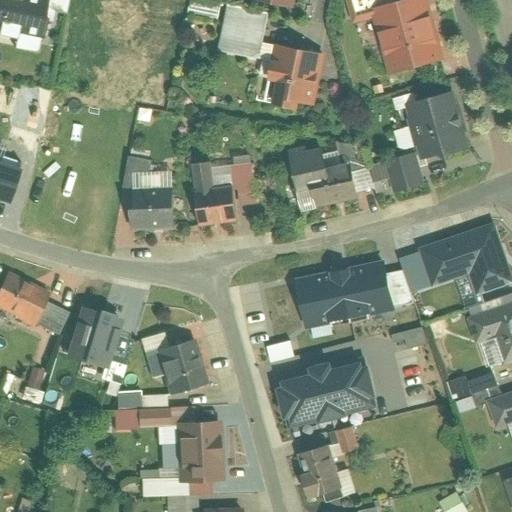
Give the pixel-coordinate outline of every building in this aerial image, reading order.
[(0,0),(0,24),(49,34),(54,0),(0,0)] [(379,17),(395,75),(452,57),(435,0),(352,0),(359,22),(379,17)] [(322,104),(331,53),(282,44),(276,78),(284,80),(280,103),(307,108),(309,102),(322,104)] [(462,89),(412,101),(427,159),(476,146),(462,89)] [(313,143),(293,148),(304,190),(321,186),(319,177),(341,173),(339,164),(334,144),(314,149),(313,143)] [(420,150),(391,159),(401,192),(430,183),(420,150)] [(0,195),(16,201),(28,166),(0,156),(0,195)] [(218,159),(198,161),(205,224),(246,219),(242,186),(222,188),(218,159)] [(359,160),(339,164),(341,173),(319,177),(321,186),(325,204),(366,196),(359,160)] [(104,229),(116,194),(66,177),(54,212),(104,229)] [(137,186),(139,227),(182,225),(180,185),(137,186)] [(511,272),(496,225),(422,249),(434,287),(474,274),(482,296),(511,286),(511,272)] [(0,290),(0,305),(37,325),(55,290),(12,267),(0,290)] [(382,267),(295,286),(303,324),(390,304),(382,267)] [(130,318),(86,304),(71,354),(115,367),(130,318)] [(511,305),(468,319),(477,347),(501,340),(509,365),(511,364),(511,305)] [(162,346),(173,391),(213,381),(201,336),(162,346)] [(267,346),(270,361),(294,356),(291,340),(267,346)] [(364,362),(279,381),(289,426),(374,406),(364,362)] [(44,388),(48,368),(36,365),(31,385),(44,388)] [(465,376),(447,381),(452,398),(470,393),(465,376)] [(511,393),(489,402),(498,430),(511,425),(511,393)] [(177,424),(175,405),(142,407),(144,426),(177,424)] [(181,421),(184,481),(230,479),(228,419),(181,421)] [(361,425),(343,430),(350,453),(368,447),(361,425)] [(302,451),(317,497),(351,487),(336,440),(302,451)] [(466,490),(448,501),(454,511),(461,511),(474,504),(466,490)]
